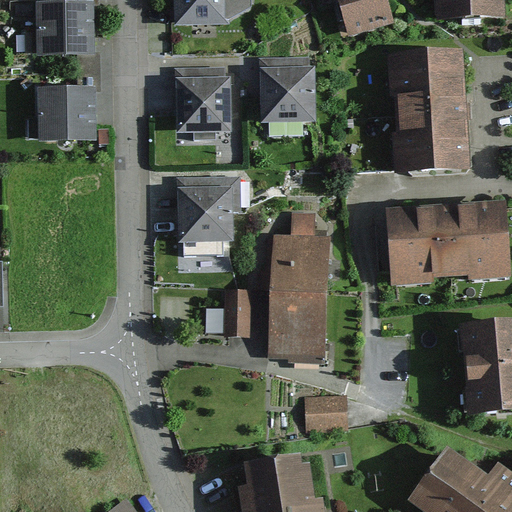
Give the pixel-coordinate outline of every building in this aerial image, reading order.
[(38,60),(94,60),(93,36),(93,7),(65,8),(64,0),(55,0),(55,9),(38,9),(38,60)] [(175,0),(175,30),(230,29),(230,24),(251,11),(251,0),(175,0)] [(339,4),(350,38),(394,25),(385,0),(319,0),(322,9),(339,4)] [(429,0),(430,2),(435,2),(436,25),(505,22),(504,0),(429,0)] [(462,55),(386,59),(388,101),(394,101),(395,138),(393,139),(395,178),(469,175),(466,113),(462,55)] [(314,70),(261,73),(261,96),(263,127),(317,125),(314,70)] [(231,135),(230,80),(178,81),(178,106),(179,137),(231,135)] [(95,90),(38,91),(39,121),(29,122),(30,140),(39,139),(39,146),(96,145),(96,122),(95,90)] [(231,192),(178,193),(179,215),(179,247),(231,246),(231,192)] [(387,217),(393,288),(434,285),(433,280),(468,277),(469,284),(510,281),(505,208),(446,212),(387,217)] [(269,294),(270,361),(288,362),(288,365),(324,367),(330,241),(316,241),(317,217),(291,216),(290,239),(268,238),(266,270),(261,271),(261,294),(269,294)] [(225,340),(249,340),(250,294),(226,294),(225,340)] [(511,328),(459,333),(467,422),(511,417),(511,328)] [(347,432),(345,398),(304,400),(306,435),(347,432)] [(486,476),(448,447),(408,501),(422,511),(511,511),(511,474),(497,463),(486,476)] [(300,457),(244,465),(247,486),(239,487),(242,511),(247,511),(323,511),(322,499),(314,500),(309,465),(301,466),(300,457)]
